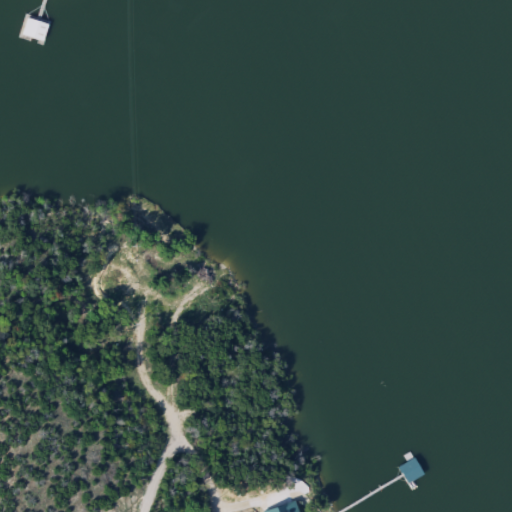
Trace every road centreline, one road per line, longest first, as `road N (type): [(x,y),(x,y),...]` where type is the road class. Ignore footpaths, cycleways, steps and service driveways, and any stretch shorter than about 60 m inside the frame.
road 1 (residential): [(150,511),(173,428),(172,409),(149,378),(141,279)]
road 2 (residential): [(258,419),(250,386),(239,380),(192,370),(149,375)]
